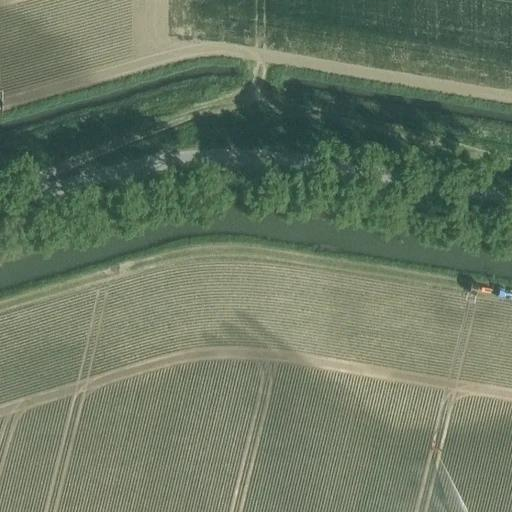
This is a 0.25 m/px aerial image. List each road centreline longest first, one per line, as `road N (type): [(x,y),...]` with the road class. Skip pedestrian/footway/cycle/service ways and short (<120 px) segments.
road 1 (track): [(511,164),(372,124),(221,108),(52,172),(16,200)]
road 2 (unclassified): [(0,205),(162,164),(263,157),(511,197)]
